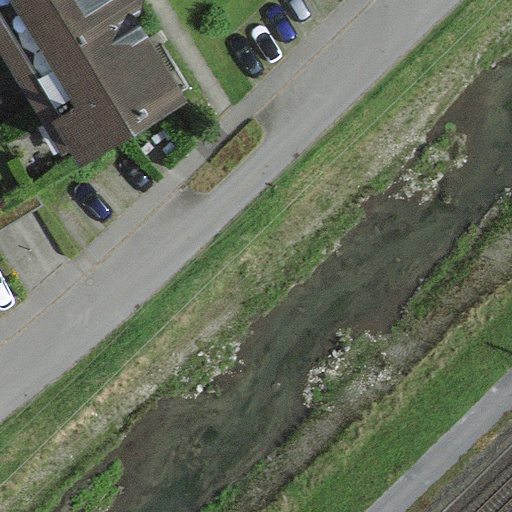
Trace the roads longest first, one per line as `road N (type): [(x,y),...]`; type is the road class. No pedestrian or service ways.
road 1 (residential): [(0,365),(257,154),(419,0)]
road 2 (track): [(511,386),(387,511)]
